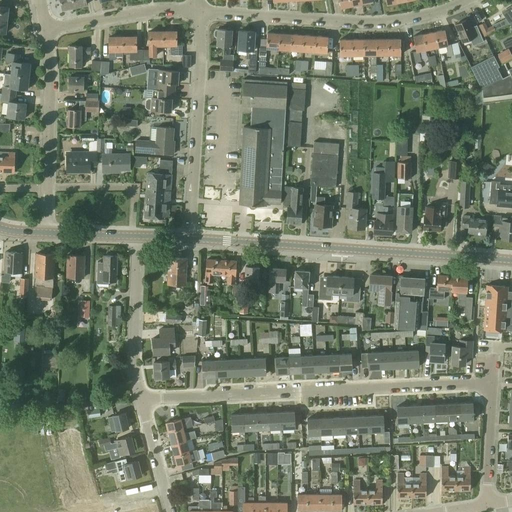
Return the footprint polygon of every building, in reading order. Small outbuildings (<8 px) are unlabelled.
[(0,0),(0,20),(7,21),(9,8),(1,7),(1,0),(0,0)] [(60,0),(63,10),(75,7),(73,0),(60,0)] [(338,0),(341,8),(351,6),(350,0),(338,0)] [(511,8),(511,7),(503,13),(511,23),(511,8)] [(473,12),(478,21),(486,17),(481,8),(473,12)] [(472,27),(468,19),(454,24),(462,43),(471,39),(473,46),(484,41),(477,25),(472,27)] [(488,28),(485,22),(479,25),(484,36),(496,31),(493,25),(488,28)] [(232,30),(218,29),(218,30),(216,30),(215,31),(214,35),(216,37),(218,37),(217,46),(224,46),(224,55),(230,55),(232,30)] [(440,54),(446,52),(447,56),(453,55),(450,44),(448,45),(445,30),(435,32),(438,48),(438,47),(440,54)] [(239,31),(238,49),(247,50),(246,58),(249,58),(256,59),(257,45),(253,45),(254,32),(239,31)] [(150,50),(144,50),(144,60),(149,60),(149,56),(156,56),(156,46),(163,46),(163,32),(150,32),(150,46),(150,50)] [(177,46),(177,32),(163,32),(163,46),(170,46),(171,55),(183,55),(183,45),(178,45),(177,46)] [(278,49),(279,33),(267,32),(266,48),(278,49)] [(423,34),(426,50),(438,48),(435,32),(434,32),(423,34)] [(290,50),(291,34),(279,33),(278,49),(290,50)] [(302,51),(304,35),(291,34),(290,50),(302,51)] [(416,62),(421,61),(419,51),(426,50),(423,34),(413,36),(416,51),(414,52),(416,62)] [(314,52),(316,36),(304,35),(302,51),(314,52)] [(327,53),(328,37),(316,36),(314,52),(327,53)] [(109,37),(109,52),(110,59),(116,59),(116,57),(123,57),(123,54),(123,37),(109,37)] [(137,50),(137,37),(123,37),(123,54),(130,54),(130,60),(144,60),(144,50),(137,50)] [(511,38),(508,40),(503,43),(506,48),(510,46),(511,45),(511,38)] [(352,56),(365,55),(364,39),(352,40),(352,56)] [(376,39),(364,39),(365,55),(370,55),(370,64),(371,64),(371,81),(376,81),(376,64),(376,55),(376,39)] [(376,55),(389,55),(388,39),(376,39),(376,55)] [(389,55),(401,55),(401,39),(388,39),(389,55)] [(340,56),(352,56),(352,40),(340,40),(340,56)] [(69,46),(69,66),(82,66),(82,62),(82,53),(91,53),(91,48),(84,48),(84,46),(82,46),(70,46),(69,46)] [(511,55),(508,48),(498,54),(503,63),(511,57),(511,55)] [(29,77),(30,65),(19,63),(19,55),(7,54),(6,62),(13,63),(11,75),(29,77)] [(493,54),(471,66),(482,88),(502,78),(497,68),(499,66),(494,56),(493,54)] [(191,67),(191,55),(183,55),(182,67),(191,67)] [(428,56),(429,64),(436,63),(434,55),(428,56)] [(259,57),(258,73),(269,74),(270,68),(265,68),(265,67),(266,57),(259,57)] [(249,58),(248,72),(255,73),(256,59),(249,58)] [(233,72),(234,59),(220,59),(220,71),(233,72)] [(92,60),(91,70),(100,71),(101,61),(92,60)] [(100,71),(100,75),(108,73),(109,62),(101,61),(100,71)] [(325,75),(331,75),(332,62),(326,61),(326,69),(314,69),(314,74),(325,75)] [(144,64),(130,68),(132,75),(146,71),(144,64)] [(413,67),(415,81),(432,79),(430,64),(413,67)] [(178,84),(179,72),(159,70),(158,90),(153,90),(175,92),(176,84),(178,84)] [(69,76),(68,90),(69,90),(83,91),(83,80),(90,80),(90,74),(75,74),(75,76),(69,76)] [(482,88),(483,103),(511,98),(511,78),(510,74),(502,78),(482,88)] [(1,86),(0,91),(0,94),(15,96),(16,89),(16,88),(28,89),(29,77),(11,75),(10,88),(1,86)] [(286,108),(287,82),(243,79),(243,83),(242,105),(252,106),(286,108)] [(304,110),(305,89),(291,88),(290,109),(304,110)] [(174,100),(175,92),(153,90),(152,98),(148,97),(145,99),(145,106),(149,110),(160,111),(160,113),(166,113),(166,111),(171,112),(172,100),(174,100)] [(0,94),(0,100),(2,101),(2,102),(9,103),(8,116),(24,118),(26,104),(14,103),(15,96),(0,94)] [(79,101),(79,111),(69,110),(69,119),(67,119),(67,125),(68,125),(68,127),(80,127),(81,120),(86,120),(86,111),(99,112),(99,101),(87,100),(86,100),(86,101),(79,101)] [(281,190),(286,108),(252,106),(251,127),(244,127),(239,204),(266,206),(266,203),(281,204),(281,190)] [(300,146),(302,122),(289,121),(288,146),(300,146)] [(0,130),(10,131),(11,124),(0,123),(0,130)] [(172,147),(173,128),(157,127),(157,142),(137,140),(136,152),(173,154),(174,147),(172,147)] [(474,146),(475,138),(466,137),(465,146),(474,146)] [(313,153),(311,185),(336,187),(338,155),(339,144),(324,142),(323,154),(313,153)] [(103,155),(103,172),(117,172),(117,170),(130,170),(130,155),(130,153),(112,153),(112,148),(104,147),(104,152),(104,153),(103,153),(103,155)] [(0,152),(0,171),(14,172),(15,153),(0,152)] [(67,172),(90,172),(90,165),(96,165),(96,152),(89,153),(89,155),(67,155),(67,172)] [(146,166),(147,156),(133,155),(133,166),(146,166)] [(411,162),(411,156),(401,156),(401,162),(397,162),(397,178),(412,178),(412,162),(411,162)] [(160,160),(159,173),(172,174),(173,161),(160,160)] [(449,160),(448,177),(462,178),(463,161),(449,160)] [(373,172),(372,198),(384,198),(384,181),(394,182),(394,161),(384,161),(383,167),(376,167),(376,172),(373,172)] [(486,162),(480,170),(487,174),(492,166),(486,162)] [(171,191),(172,174),(159,173),(148,173),(146,191),(152,192),(152,198),(154,198),(153,203),(164,204),(170,205),(171,191)] [(460,180),(459,207),(468,207),(470,181),(460,180)] [(491,192),(490,203),(498,204),(497,206),(511,206),(511,187),(507,187),(507,185),(499,184),(499,182),(491,181),(491,192)] [(300,224),(302,207),(301,207),(303,186),(285,185),(284,206),(287,206),(286,223),(300,224)] [(169,210),(170,205),(164,204),(153,203),(154,198),(152,198),(152,192),(146,191),(145,217),(164,218),(164,215),(169,215),(169,210)] [(347,192),(346,208),(350,208),(348,228),(364,229),(366,209),(357,209),(358,193),(347,192)] [(412,207),(413,194),(398,193),(397,206),(398,206),(396,231),(412,232),(413,215),(414,207),(412,207)] [(435,206),(425,206),(424,215),(423,229),(440,230),(440,225),(446,225),(447,217),(448,203),(435,202),(435,206)] [(315,204),(314,225),(321,225),(324,226),(324,227),(332,228),(333,226),(333,220),(331,220),(332,205),(315,204)] [(382,214),(377,213),(376,221),(374,221),(373,233),(377,233),(377,235),(382,236),(383,234),(391,235),(392,222),(392,215),(393,207),(383,206),(382,214)] [(508,240),(508,241),(511,241),(511,220),(508,220),(507,218),(500,218),(501,215),(494,214),(493,225),(500,226),(499,235),(502,235),(501,239),(508,240)] [(463,217),(462,227),(468,228),(468,232),(474,233),(474,237),(484,238),(485,234),(486,219),(469,218),(463,217)] [(2,275),(1,282),(9,282),(10,272),(21,273),(22,253),(5,252),(4,272),(4,275),(2,275)] [(54,254),(36,253),(34,286),(36,286),(35,298),(51,300),(52,288),(54,254)] [(83,278),(84,256),(67,255),(66,277),(83,278)] [(97,283),(97,286),(108,286),(108,284),(108,281),(117,281),(117,257),(104,256),(103,262),(98,262),(97,283)] [(185,285),(186,273),(186,258),(168,258),(167,284),(185,285)] [(220,275),(221,260),(207,259),(205,282),(213,283),(213,274),(220,275)] [(234,284),(236,261),(221,260),(220,275),(228,275),(227,284),(234,284)] [(245,280),(245,285),(246,286),(254,287),(260,288),(260,287),(265,288),(265,280),(260,280),(258,280),(259,267),(246,266),(245,280)] [(269,280),(269,292),(278,293),(279,281),(285,281),(286,269),(270,268),(269,280)] [(295,270),(294,287),(303,288),(302,306),(307,306),(313,306),(314,294),(308,294),(308,290),(308,288),(309,288),(310,271),(295,270)] [(391,276),(372,274),(371,275),(370,275),(370,289),(378,290),(377,303),(390,304),(391,276)] [(430,287),(429,298),(444,299),(444,290),(445,291),(452,291),(453,276),(438,275),(437,288),(430,287)] [(327,276),(327,288),(319,287),(318,299),(332,300),(332,294),(339,294),(340,276),(327,276)] [(453,276),(452,291),(459,291),(458,305),(465,306),(466,296),(466,292),(467,277),(453,276)] [(359,302),(360,290),(353,290),(354,278),(340,277),(339,294),(347,295),(347,301),(359,302)] [(424,278),(397,277),(395,308),(394,328),(427,330),(428,311),(422,311),(424,278)] [(27,297),(28,279),(20,279),(20,296),(27,297)] [(487,285),(484,330),(505,331),(505,330),(511,330),(511,336),(511,343),(511,291),(507,291),(508,286),(487,285)] [(200,292),(200,304),(209,305),(209,292),(205,292),(205,286),(200,286),(200,292)] [(239,298),(239,313),(248,313),(248,298),(239,298)] [(81,300),(81,310),(89,310),(89,301),(81,300)] [(281,301),(280,316),(288,316),(289,302),(281,301)] [(108,305),(108,325),(115,325),(116,317),(120,317),(121,305),(116,305),(108,305)] [(363,325),(363,317),(363,313),(356,312),(355,316),(355,324),(363,325)] [(386,312),(385,322),(393,323),(394,312),(386,312)] [(166,314),(166,323),(181,324),(182,315),(166,314)] [(330,315),(329,322),(337,323),(338,316),(330,315)] [(363,317),(363,325),(362,329),(370,330),(371,318),(363,317)] [(448,325),(448,317),(434,317),(434,325),(448,325)] [(199,320),(198,335),(205,336),(207,320),(199,320)] [(300,324),(300,335),(312,334),(311,323),(300,324)] [(17,326),(15,341),(23,341),(24,326),(17,326)] [(153,355),(170,354),(170,346),(175,346),(174,328),(159,329),(160,337),(152,338),(153,355)] [(269,338),(269,344),(278,343),(278,331),(269,331),(269,338)] [(444,362),(445,345),(434,344),(434,338),(426,337),(425,353),(430,353),(429,361),(444,362)] [(452,345),(451,364),(466,365),(466,357),(472,357),(473,340),(459,339),(459,345),(452,345)] [(406,367),(419,367),(418,350),(405,351),(406,367)] [(393,368),(406,367),(405,351),(393,352),(393,368)] [(381,369),(380,352),(361,353),(362,368),(368,367),(368,369),(381,369)] [(381,369),(393,368),(393,352),(380,352),(381,369)] [(327,371),(340,371),(339,354),(326,355),(327,371)] [(340,371),(352,370),(352,354),(339,354),(340,371)] [(302,372),(314,372),(313,355),(301,356),(302,372)] [(314,372),(327,371),(326,355),(313,355),(314,372)] [(195,356),(182,356),(183,367),(194,366),(195,356)] [(289,373),(302,372),(301,356),(288,357),(289,373)] [(253,375),(266,374),(265,357),(253,358),(253,375)] [(276,374),(289,373),(288,357),(275,357),(276,374)] [(241,375),(253,375),(253,358),(240,359),(241,375)] [(215,376),(228,376),(227,359),(215,360),(215,376)] [(228,376),(241,375),(240,359),(227,359),(228,376)] [(203,377),(215,376),(215,360),(202,361),(203,377)] [(168,361),(154,362),(155,378),(169,377),(176,376),(176,369),(176,361),(168,361)] [(448,420),(461,420),(460,403),(448,404),(448,420)] [(461,420),(474,419),(473,403),(460,403),(461,420)] [(436,421),(448,420),(448,404),(435,405),(436,421)] [(86,418),(89,418),(89,417),(100,416),(98,405),(87,406),(88,410),(85,410),(86,418)] [(410,422),(423,421),(422,405),(409,406),(410,422)] [(423,421),(436,421),(435,405),(422,405),(423,421)] [(409,406),(397,406),(397,423),(398,423),(398,428),(409,427),(409,422),(410,422),(409,406)] [(270,429),(283,428),(282,412),(269,413),(270,429)] [(283,428),(295,428),(295,412),(282,412),(283,428)] [(116,431),(128,428),(125,413),(113,416),(113,417),(108,418),(111,431),(116,429),(116,431)] [(244,430),(257,430),(256,413),(244,414),(244,430)] [(257,430),(270,429),(269,413),(256,413),(257,430)] [(232,431),(244,430),(244,414),(231,415),(232,431)] [(359,432),(372,432),(371,415),(358,416),(359,432)] [(372,432),(384,431),(384,415),(371,415),(372,432)] [(190,416),(166,422),(168,432),(183,428),(193,426),(190,416)] [(346,433),(359,432),(358,416),(345,417),(346,433)] [(321,434),(333,433),(333,417),(320,418),(321,434)] [(333,433),(346,433),(345,417),(333,417),(333,433)] [(222,418),(214,420),(215,430),(223,430),(222,418)] [(308,435),(321,434),(320,418),(307,419),(308,435)] [(186,440),(192,439),(196,438),(194,430),(184,433),(183,428),(168,432),(171,444),(186,440)] [(93,493),(78,431),(61,435),(75,497),(93,493)] [(130,436),(114,440),(115,446),(118,456),(135,451),(134,451),(130,436)] [(34,437),(0,444),(0,473),(0,476),(41,468),(34,437)] [(110,437),(98,440),(100,447),(107,446),(110,445),(111,444),(110,437)] [(174,456),(189,452),(195,450),(192,439),(186,440),(171,444),(174,456)] [(222,440),(207,444),(209,450),(223,446),(222,440)] [(197,450),(195,450),(189,452),(174,456),(171,457),(173,464),(176,463),(177,465),(200,459),(197,450)] [(223,450),(211,453),(213,460),(225,457),(223,450)] [(278,465),(278,453),(267,453),(267,465),(278,465)] [(390,470),(398,469),(398,455),(390,455),(390,470)] [(433,466),(433,455),(425,455),(425,466),(433,466)] [(222,460),(222,465),(238,465),(237,457),(222,460)] [(127,464),(121,466),(125,479),(125,480),(141,475),(137,460),(127,463),(127,464)] [(112,473),(118,472),(116,461),(102,465),(104,474),(112,472),(112,473)] [(455,489),(456,476),(448,476),(448,467),(441,467),(441,489),(455,489)] [(455,489),(470,490),(470,467),(464,467),(463,476),(456,476),(455,489)] [(412,496),(412,483),(404,483),(404,474),(398,474),(397,496),(412,496)] [(420,477),(412,477),(412,483),(412,496),(426,497),(427,474),(420,474),(420,477)] [(368,503),(368,489),(360,489),(360,481),(354,481),(354,503),(368,503)] [(382,503),(382,481),(376,481),(376,489),(368,489),(368,503),(382,503)] [(210,511),(221,511),(222,511),(222,505),(222,501),(214,501),(214,497),(217,497),(217,491),(211,490),(210,500),(210,511)] [(238,498),(238,490),(229,490),(229,504),(238,504),(238,498)] [(307,510),(307,494),(298,494),(298,510),(307,510)] [(320,510),(319,494),(307,494),(307,510),(320,510)] [(332,510),(331,494),(319,494),(320,510),(332,510)] [(342,510),(342,494),(331,494),(332,510),(342,510)] [(258,496),(258,502),(253,502),(253,511),(265,511),(265,502),(265,496),(258,496)] [(253,511),(253,502),(253,497),(249,497),(249,502),(243,502),(243,511),(253,511)] [(199,511),(198,511),(210,511),(210,500),(199,500),(199,506),(199,511)] [(277,511),(277,502),(265,502),(265,511),(277,511)] [(287,511),(287,502),(277,502),(277,511),(287,511)]
